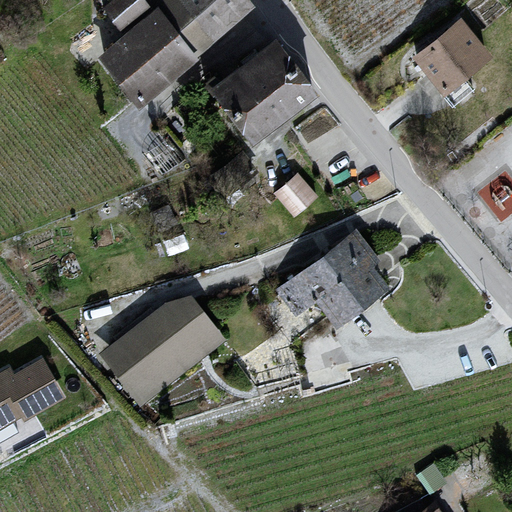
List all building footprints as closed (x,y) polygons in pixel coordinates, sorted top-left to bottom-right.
[(104,0),(94,9),(115,35),(93,56),(131,113),(186,63),(203,78),(196,82),(238,143),(309,94),(240,0),(155,0),(146,7),(141,0),(104,0)] [(484,55),(452,15),(406,53),(439,94),(484,55)] [(313,198),(291,174),(267,195),(294,220),(313,198)] [(374,254),(353,229),(281,287),(297,307),(316,292),(336,318),(382,281),(368,263),(374,254)] [(161,302),(96,354),(132,409),(220,343),(187,295),(161,302)] [(5,366),(0,368),(0,426),(61,399),(42,361),(10,377),(5,366)] [(435,511),(427,501),(411,511),(435,511)]
